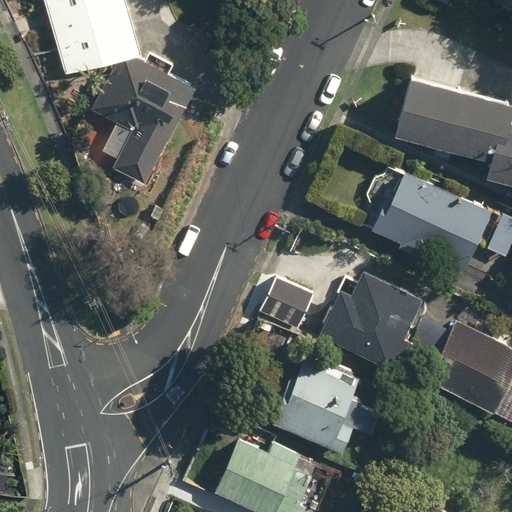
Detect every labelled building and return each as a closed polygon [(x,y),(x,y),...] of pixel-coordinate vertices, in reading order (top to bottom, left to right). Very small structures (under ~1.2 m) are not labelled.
[(121,56),(143,50),(129,0),(49,0),(69,70),(121,56)] [(143,50),(121,56),(95,105),(120,119),(105,147),(119,154),(114,164),(146,180),(198,81),(171,67),(175,59),(154,48),(151,54),(143,50)] [(511,86),(412,62),(396,125),(438,135),(434,152),(451,156),(455,137),(493,147),(488,167),(511,172),(511,86)] [(427,249),(467,265),(494,199),(408,162),(396,188),(390,186),(373,224),(402,236),(399,244),(425,255),(427,249)] [(511,238),(511,206),(504,204),(488,244),(507,252),(511,238)] [(337,336),(392,359),(396,350),(404,353),(414,330),(408,327),(426,286),(368,262),(337,336)] [(315,290),(276,273),(255,319),(267,325),(274,309),(301,322),(315,290)] [(511,338),(455,313),(450,324),(426,313),(410,348),(436,359),(430,374),(511,410),(511,338)] [(274,418),(344,443),(354,416),(374,423),(383,398),(356,388),(363,368),(309,349),(301,371),(291,368),(274,418)] [(217,486),(284,511),(300,511),(307,496),(319,501),(336,459),(274,435),(271,445),(238,432),(217,486)]
